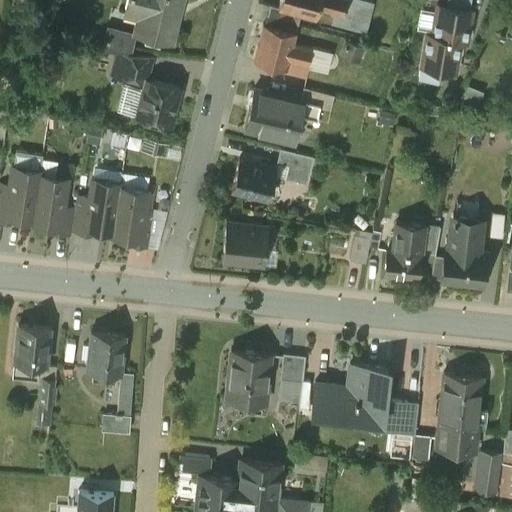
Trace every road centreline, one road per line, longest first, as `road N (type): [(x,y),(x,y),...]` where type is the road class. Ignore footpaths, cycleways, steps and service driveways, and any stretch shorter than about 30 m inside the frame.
road 1 (tertiary): [(511,327),(171,288)]
road 2 (residential): [(171,288),(244,0)]
road 3 (residential): [(171,288),(159,511)]
road 4 (tertiary): [(171,288),(0,270)]
